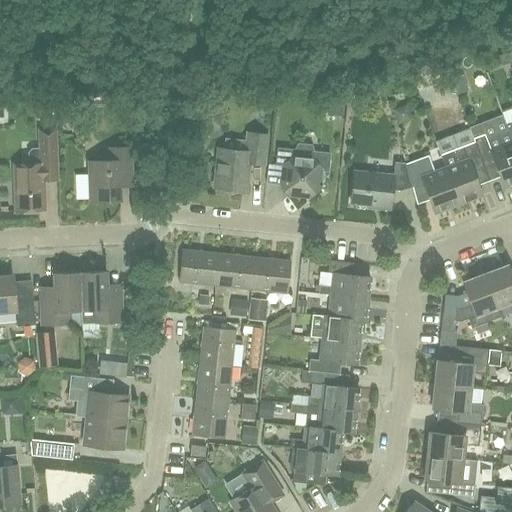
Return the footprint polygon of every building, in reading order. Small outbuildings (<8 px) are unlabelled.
[(57,180),(56,157),(55,129),(54,129),(53,117),(41,118),(41,130),(39,130),(39,149),(32,149),(29,152),(29,164),(13,165),(15,210),(44,209),(43,181),(57,180)] [(511,143),(511,142),(506,128),(485,137),(484,134),(472,139),(473,142),(483,168),(495,164),(503,187),(511,183),(511,143)] [(246,152),(217,149),(213,188),(245,191),(248,163),(263,164),(266,134),(248,132),(246,152)] [(480,196),(472,173),(483,168),(473,142),(449,152),(440,155),(458,204),(480,196)] [(131,187),(130,168),(130,148),(112,149),(112,162),(88,163),(90,201),(120,199),(119,188),(131,187)] [(318,189),(321,169),(327,170),(329,153),(278,148),(276,164),(282,165),(280,185),(289,196),(309,198),(318,189)] [(458,204),(440,155),(439,156),(443,168),(432,172),(425,156),(405,164),(413,188),(416,195),(425,191),(433,213),(458,204)] [(413,188),(405,164),(394,163),(393,177),(353,173),(349,202),(389,207),(391,191),(399,192),(413,188)] [(214,285),(217,253),(181,249),(178,281),(214,285)] [(250,289),(254,257),(217,253),(214,285),(250,289)] [(290,261),(254,257),(250,289),(286,293),(290,261)] [(368,277),(351,275),(352,263),(329,261),(328,272),(332,273),(331,285),(320,283),(319,294),(330,295),(366,299),(368,277)] [(511,274),(511,275),(506,264),(482,274),(498,318),(501,317),(497,307),(510,302),(511,307),(511,274)] [(81,324),(79,272),(53,273),(54,286),(40,287),(41,325),(69,324),(69,311),(80,310),(81,324)] [(120,323),(119,295),(119,284),(105,284),(104,272),(79,272),(81,324),(92,324),(120,323)] [(498,318),(482,274),(462,282),(466,292),(456,296),(444,295),(440,331),(453,332),(454,321),(459,322),(468,318),(471,328),(498,318)] [(12,276),(0,277),(0,311),(15,310),(16,326),(35,325),(33,301),(14,302),(12,276)] [(364,321),(366,299),(330,295),(328,316),(348,318),(348,319),(352,319),(364,321)] [(364,321),(352,319),(348,319),(348,318),(328,316),(324,316),(323,330),(312,329),(310,338),(322,339),(358,343),(360,320),(364,321)] [(290,317),(269,328),(268,332),(289,334),(290,317)] [(202,327),(199,363),(231,366),(234,330),(202,327)] [(356,364),(358,343),(322,339),(320,360),(308,359),(307,371),(302,370),(302,371),(348,376),(339,374),(340,362),(356,364)] [(485,374),(486,365),(499,366),(500,351),(488,350),(464,347),(462,363),(436,360),(434,382),(469,386),(471,373),(485,374)] [(227,402),(231,366),(199,363),(195,399),(227,402)] [(357,388),(346,387),(348,376),(302,371),(300,382),(311,383),(310,396),(292,395),(291,405),(354,411),(357,388)] [(127,395),(96,392),(98,378),(70,375),(67,400),(77,401),(77,404),(87,405),(86,416),(125,421),(127,395)] [(467,403),(469,386),(434,382),(431,408),(457,410),(456,421),(480,424),(482,405),(467,403)] [(8,401),(9,414),(27,412),(25,399),(8,401)] [(223,438),(227,402),(195,399),(192,435),(223,438)] [(352,432),(354,411),(291,405),(290,414),(304,415),(303,427),(316,428),(340,431),(352,432)] [(122,449),(125,421),(86,416),(83,445),(122,449)] [(478,446),(480,424),(456,421),(455,434),(428,431),(426,457),(461,461),(463,445),(478,446)] [(338,452),(340,431),(316,428),(303,427),(302,440),(289,439),(289,448),(291,448),(338,452)] [(29,439),(31,455),(71,459),(73,444),(29,439)] [(203,457),(204,446),(190,445),(189,455),(203,457)] [(336,475),(338,452),(291,448),(289,470),(292,470),(291,482),(294,482),(293,486),(298,494),(306,490),(306,483),(323,485),(324,473),(336,475)] [(459,483),(461,461),(426,457),(424,480),(450,482),(449,494),(471,497),(472,497),(474,484),(459,483)] [(211,461),(198,469),(211,487),(223,479),(211,461)] [(282,497),(273,482),(260,462),(242,473),(242,474),(233,483),(231,487),(231,491),(232,495),(234,498),(229,501),(235,511),(273,511),(269,505),(282,497)] [(0,505),(19,503),(15,464),(0,465),(0,505)] [(215,511),(207,498),(188,509),(190,511),(215,511)] [(427,511),(412,502),(405,511),(427,511)]
